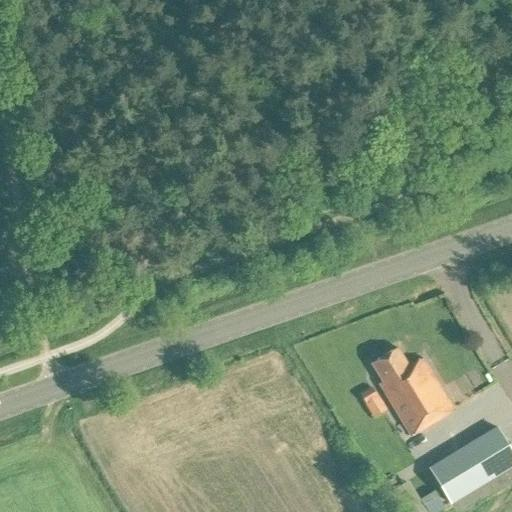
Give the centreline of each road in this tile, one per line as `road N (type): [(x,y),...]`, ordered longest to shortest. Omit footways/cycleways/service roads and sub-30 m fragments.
road 1 (tertiary): [(0,409),(511,227)]
road 2 (track): [(45,357),(0,60)]
